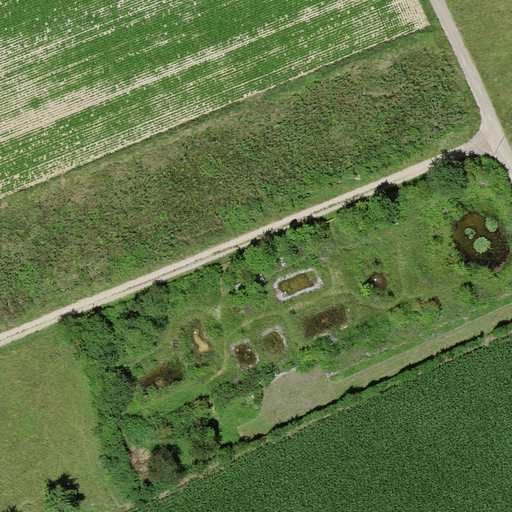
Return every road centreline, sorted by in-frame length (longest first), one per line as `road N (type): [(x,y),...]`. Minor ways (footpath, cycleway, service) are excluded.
road 1 (track): [(0,333),(494,131)]
road 2 (track): [(511,310),(301,398)]
road 3 (track): [(437,0),(511,171)]
